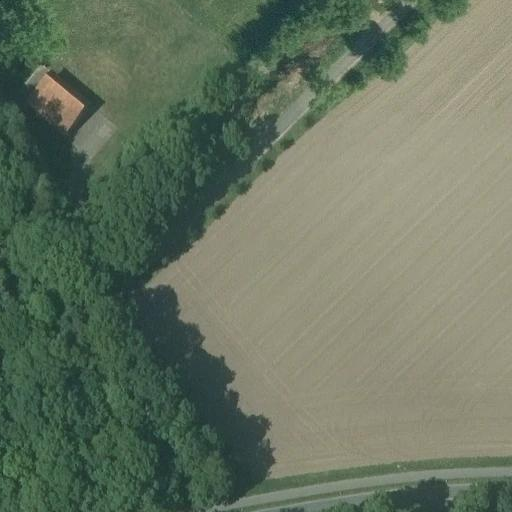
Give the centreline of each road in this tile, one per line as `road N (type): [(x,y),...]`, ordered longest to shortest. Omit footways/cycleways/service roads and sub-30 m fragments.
road 1 (residential): [(0,391),(409,0)]
road 2 (primary): [(355,511),(511,498)]
